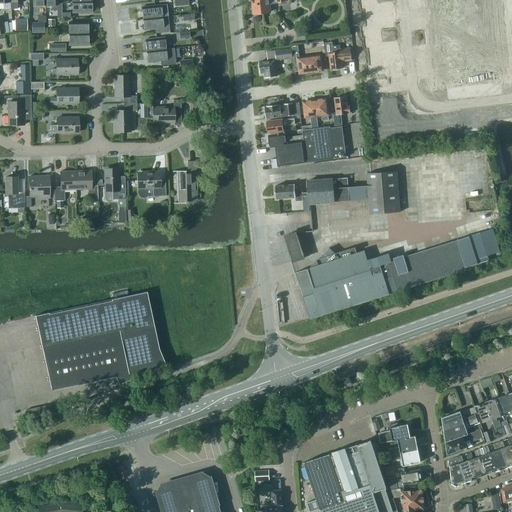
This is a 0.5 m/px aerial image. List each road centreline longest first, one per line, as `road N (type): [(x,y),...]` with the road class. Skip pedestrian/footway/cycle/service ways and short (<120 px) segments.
road 1 (primary): [(275,375),(30,464)]
road 2 (primary): [(30,464),(279,387)]
road 3 (unclassified): [(275,375),(245,122)]
road 4 (residential): [(291,511),(287,456),(296,436),(423,389)]
road 5 (residential): [(403,0),(417,106),(511,97)]
road 6 (residential): [(97,146),(95,72),(113,53),(107,0)]
road 7 (residential): [(97,146),(161,144),(193,128),(245,122)]
road 8 (primary): [(279,387),(405,333)]
road 9 (primary): [(405,333),(275,375)]
